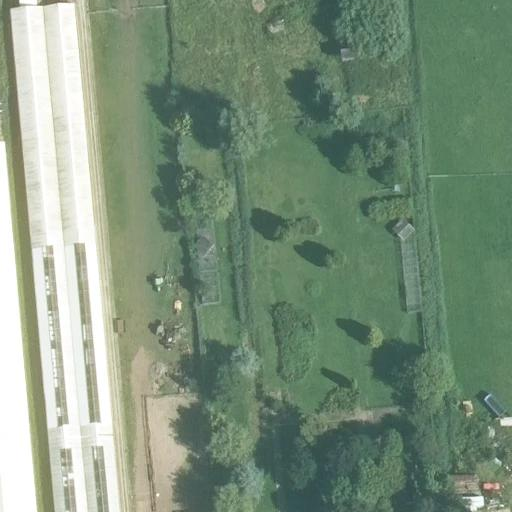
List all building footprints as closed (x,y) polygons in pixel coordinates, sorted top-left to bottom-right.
[(68,8),(15,12),(57,511),(120,511),(75,7),(68,8)] [(0,147),(0,511),(38,511),(14,223),(8,147),(0,147)] [(404,242),(414,232),(403,221),(393,231),(404,242)] [(206,258),(214,247),(203,238),(194,249),(206,258)] [(412,483),(421,472),(410,463),(401,474),(412,483)]
